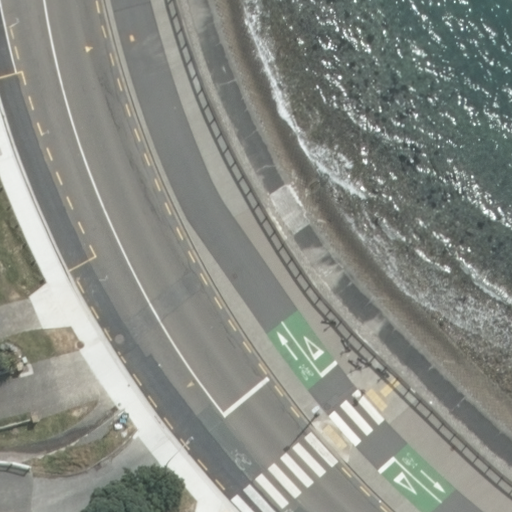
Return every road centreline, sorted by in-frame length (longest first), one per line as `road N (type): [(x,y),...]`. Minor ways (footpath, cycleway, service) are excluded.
road 1 (secondary): [(42,0),(77,146),(111,226),(172,341),(215,400)]
road 2 (residential): [(0,492),(68,491),(114,480),(215,400)]
road 3 (secondary): [(215,400),(315,511)]
